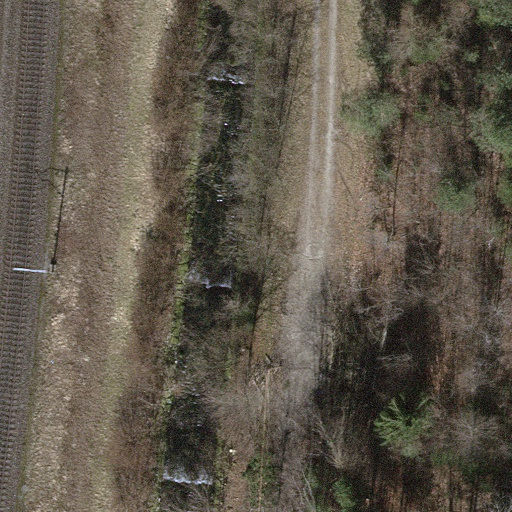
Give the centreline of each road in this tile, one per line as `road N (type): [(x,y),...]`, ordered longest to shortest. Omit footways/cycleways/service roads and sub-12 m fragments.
road 1 (track): [(93,511),(144,0)]
road 2 (track): [(304,385),(327,0)]
